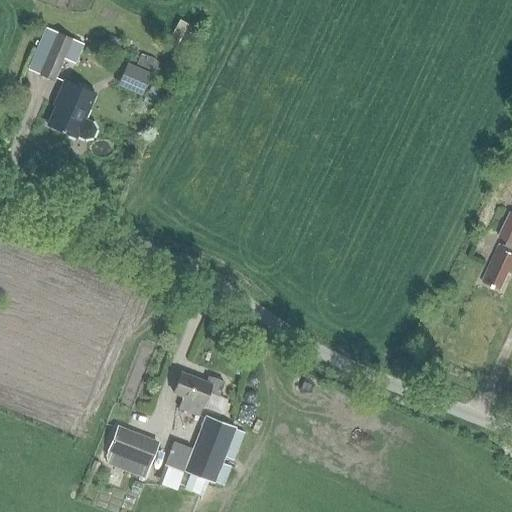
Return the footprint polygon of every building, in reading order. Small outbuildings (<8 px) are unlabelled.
[(188,25),(179,20),(166,45),(174,49),(188,25)] [(45,29),(37,46),(49,51),(40,74),(54,80),(64,58),(75,63),(82,45),(45,29)] [(116,85),(141,95),(150,74),(125,63),(116,85)] [(96,129),(91,122),(83,118),(94,94),(65,81),(58,96),(60,97),(48,125),(75,137),(76,134),(84,138),(93,136),(96,129)] [(511,213),(510,213),(499,237),(508,241),(505,247),(499,244),(482,282),(500,290),(510,267),(511,267),(511,213)] [(222,382),(212,378),(210,384),(181,373),(173,392),(183,396),(178,408),(198,415),(207,392),(217,395),(222,382)] [(236,424),(206,414),(186,471),(217,481),(236,424)] [(158,442),(116,426),(106,452),(148,468),(158,442)] [(165,464),(186,471),(194,449),(172,441),(165,464)]
